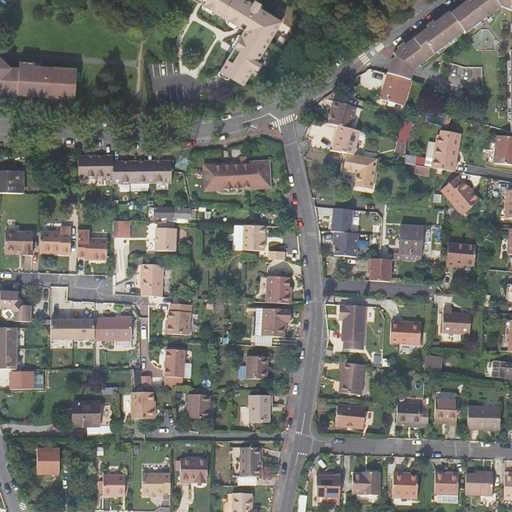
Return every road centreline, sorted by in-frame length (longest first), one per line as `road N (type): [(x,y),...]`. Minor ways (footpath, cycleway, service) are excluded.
road 1 (residential): [(280,108),(314,304),(300,436)]
road 2 (tertiary): [(0,127),(158,139),(243,124),(280,108)]
road 3 (residential): [(298,444),(511,451)]
road 4 (tertiary): [(280,108),(451,0)]
road 5 (residential): [(167,431),(300,436)]
